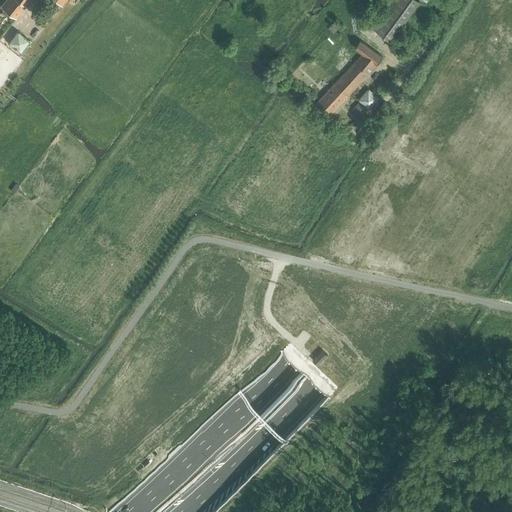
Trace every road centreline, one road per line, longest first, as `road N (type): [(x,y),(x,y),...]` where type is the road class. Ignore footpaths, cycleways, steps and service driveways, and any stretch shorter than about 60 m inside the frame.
road 1 (motorway): [(511,89),(387,264),(130,511)]
road 2 (motorway): [(187,511),(320,384),(415,273),(511,140)]
